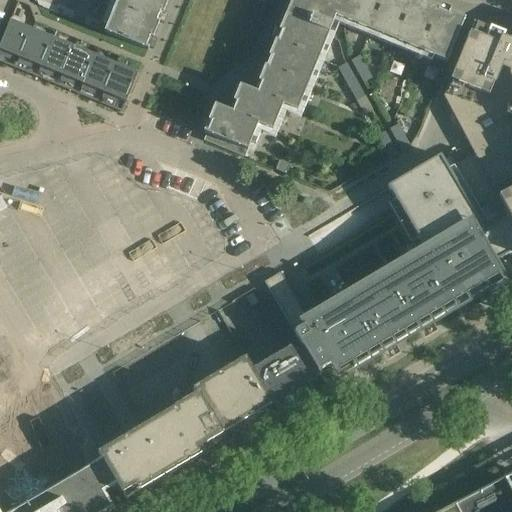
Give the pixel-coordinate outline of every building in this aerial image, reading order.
[(118,0),(104,32),(148,51),(148,50),(145,48),(149,39),(152,40),(159,24),(156,23),(159,13),(163,15),(168,0),(118,0)] [(291,0),(279,32),(282,33),(278,43),(275,41),(268,58),(271,59),(268,68),(264,67),(258,83),(261,84),(257,94),(239,87),(233,103),(235,109),(231,118),(213,110),(206,126),(209,128),(207,133),(204,132),(203,134),(207,135),(205,141),(204,140),(203,142),(244,158),(254,133),(269,139),(279,114),(294,120),(314,70),(334,19),(428,56),(446,63),(464,20),(449,13),(447,16),(438,12),(439,9),(423,3),(422,6),(412,2),(413,0),(291,0)] [(473,23),(443,98),(466,141),(475,156),(492,190),(511,226),(511,32),(508,31),(504,41),(502,40),(504,35),(490,29),(489,30),(473,23)] [(9,25),(6,31),(0,45),(0,63),(15,70),(27,40),(20,37),(22,31),(9,25)] [(30,34),(27,40),(15,70),(36,78),(48,49),(41,46),(43,40),(30,34)] [(51,43),(48,49),(36,78),(57,87),(69,57),(62,54),(64,48),(51,43)] [(72,51),(69,57),(57,87),(78,96),(90,66),(83,63),(85,57),(72,51)] [(363,82),(371,78),(359,57),(351,61),(363,82)] [(93,60),(90,66),(78,96),(100,104),(112,75),(104,72),(106,65),(93,60)] [(357,101),(365,97),(346,64),(338,68),(357,101)] [(122,114),(134,84),(125,80),(127,74),(114,69),(112,75),(100,104),(122,114)] [(409,148),(397,126),(390,130),(402,152),(409,148)] [(396,155),(384,133),(377,137),(389,159),(396,155)] [(280,274),(264,283),(291,329),(300,343),(303,348),(301,349),(301,350),(302,350),(308,360),(315,372),(314,372),(315,374),(317,373),(320,377),(325,386),(328,385),(353,370),(354,369),(487,290),(488,289),(487,288),(489,287),(511,273),(511,226),(492,190),(475,156),(449,170),(441,157),(441,156),(387,189),(388,190),(389,191),(399,208),(399,209),(423,249),(306,318),(281,275),(280,274)] [(275,171),(286,175),(289,166),(279,162),(275,171)] [(106,273),(28,320),(61,375),(212,285),(179,230),(121,265),(123,268),(108,277),(106,273)] [(0,296),(21,284),(0,249),(0,296)] [(289,349),(253,371),(273,405),(277,413),(314,391),(315,391),(310,384),(315,380),(320,377),(317,373),(315,374),(314,372),(315,372),(308,360),(302,350),(301,350),(301,349),(303,348),(300,343),(295,346),(289,349)] [(171,408),(97,454),(126,500),(139,492),(140,494),(201,458),(200,456),(203,455),(201,452),(222,440),(220,437),(223,435),(224,436),(272,408),(271,406),(273,405),(253,371),(245,358),(192,390),(196,396),(190,400),(189,399),(172,409),(171,408)] [(0,511),(102,511),(99,506),(98,504),(97,504),(88,488),(89,488),(87,486),(77,470),(78,470),(76,468),(66,452),(67,452),(66,449),(65,450),(61,443),(62,443),(60,441),(60,440),(58,442),(40,412),(0,435),(0,511)] [(511,511),(511,490),(506,479),(505,480),(505,479),(442,511),(511,511)]
